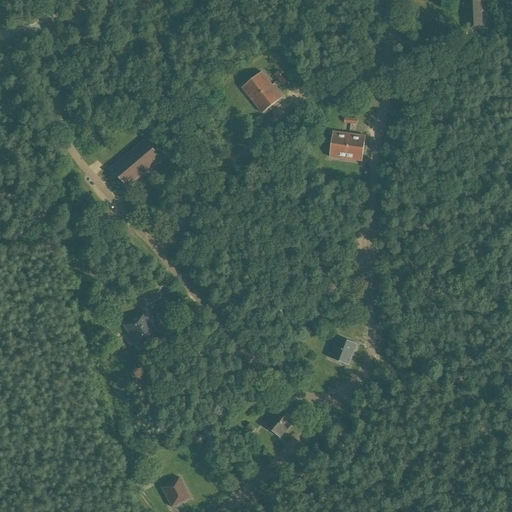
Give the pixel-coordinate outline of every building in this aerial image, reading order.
[(464,0),(466,27),(483,26),(482,0),(464,0)] [(250,81),(242,88),(252,101),(262,113),(271,106),(274,104),(282,98),(275,89),(273,87),(272,85),(261,72),(253,79),(250,81)] [(278,72),(274,75),(282,85),(285,82),(278,72)] [(331,146),(329,157),(345,159),(362,161),(363,150),(364,147),(365,136),(349,134),(333,132),(331,143),(331,146)] [(145,138),(111,168),(128,188),(162,159),(145,138)] [(145,311),(124,325),(139,347),(160,333),(145,311)] [(349,365),(357,344),(338,337),(330,357),(349,365)] [(124,341),(118,344),(122,350),(127,347),(124,341)] [(279,407),(264,424),(281,438),(295,420),(279,407)] [(246,427),(244,429),(243,431),(247,435),(247,434),(252,437),(255,433),(253,431),(256,428),(250,423),(249,423),(248,422),(244,426),(246,427)] [(160,487),(171,507),(190,497),(179,477),(160,487)]
